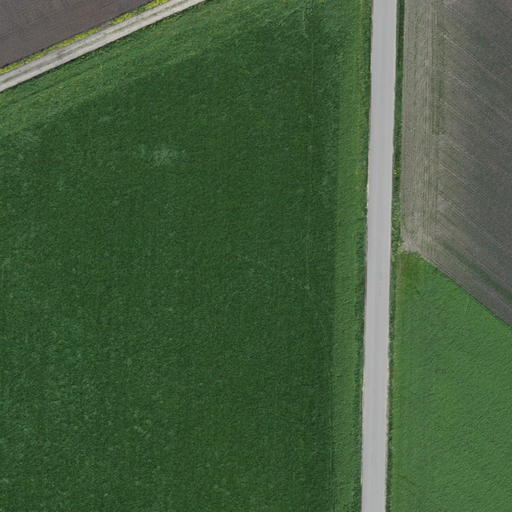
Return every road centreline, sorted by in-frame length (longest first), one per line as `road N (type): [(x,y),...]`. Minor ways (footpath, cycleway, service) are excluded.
road 1 (unclassified): [(384,0),(376,511)]
road 2 (track): [(0,86),(194,0)]
